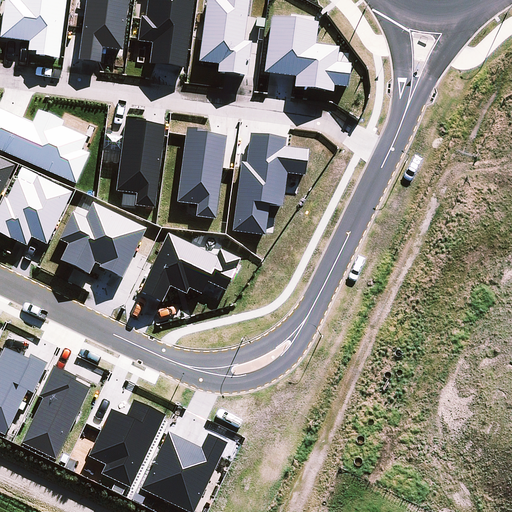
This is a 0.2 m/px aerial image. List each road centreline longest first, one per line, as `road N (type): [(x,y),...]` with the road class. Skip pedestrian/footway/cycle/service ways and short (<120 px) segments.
road 1 (residential): [(389,151),(304,320),(273,356),(254,365),(193,367),(0,281)]
road 2 (track): [(511,70),(494,82),(293,511)]
road 3 (residential): [(389,151),(315,116),(0,73)]
